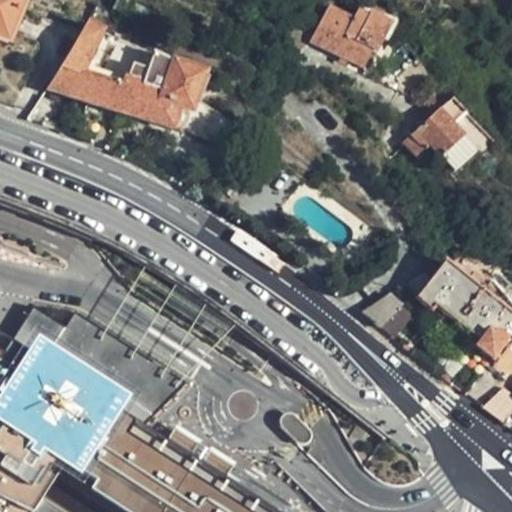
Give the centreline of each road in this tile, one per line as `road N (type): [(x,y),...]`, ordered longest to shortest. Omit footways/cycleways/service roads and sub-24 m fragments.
road 1 (tertiary): [(0,131),(107,172),(212,230),(399,380)]
road 2 (tertiary): [(399,380),(492,496)]
road 3 (tertiary): [(511,467),(445,405),(399,380)]
